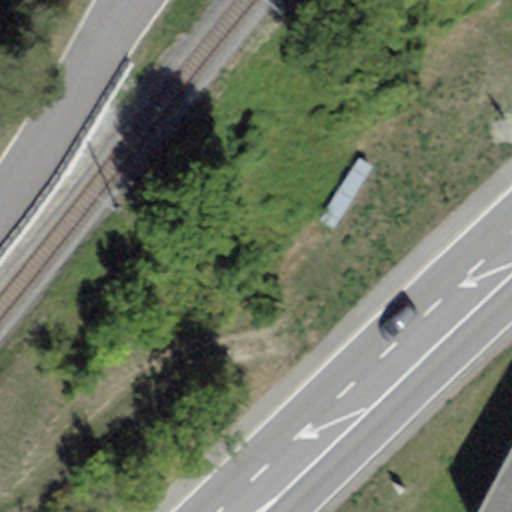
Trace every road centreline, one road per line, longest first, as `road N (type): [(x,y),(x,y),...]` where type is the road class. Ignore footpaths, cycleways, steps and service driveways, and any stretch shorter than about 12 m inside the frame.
road 1 (secondary): [(262,506),(511,257)]
road 2 (unclassified): [(0,208),(131,0)]
